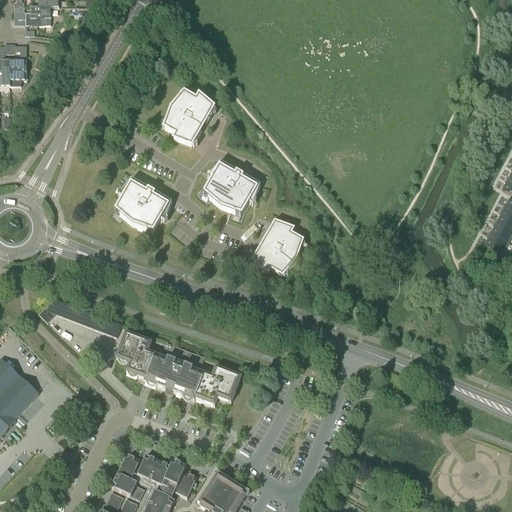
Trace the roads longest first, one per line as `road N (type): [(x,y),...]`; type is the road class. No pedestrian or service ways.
road 1 (secondary): [(426,374),(37,238)]
road 2 (residential): [(190,173),(77,110)]
road 3 (unclassified): [(77,110),(142,0)]
